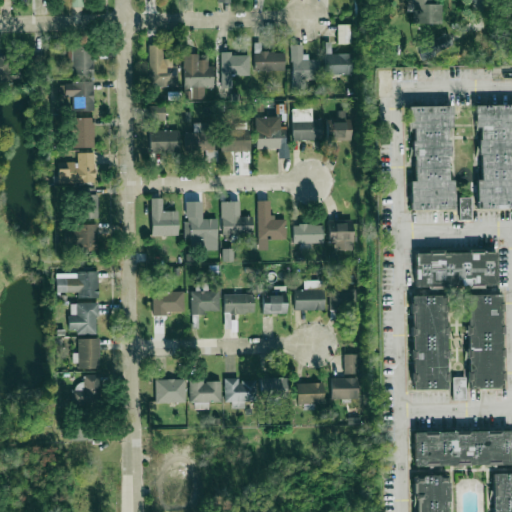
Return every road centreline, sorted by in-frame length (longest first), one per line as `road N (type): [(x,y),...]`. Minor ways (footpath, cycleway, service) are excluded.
road 1 (residential): [(135,511),(122,0)]
road 2 (residential): [(311,19),(0,26)]
road 3 (residential): [(128,185),(314,181)]
road 4 (residential): [(132,352),(317,349)]
